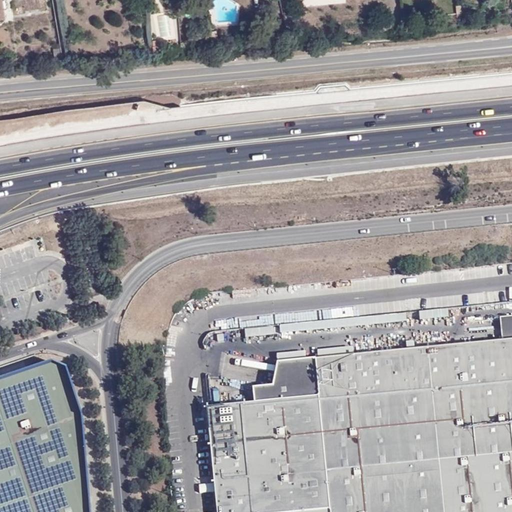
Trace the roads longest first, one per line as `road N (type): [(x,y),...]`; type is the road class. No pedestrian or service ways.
road 1 (motorway): [(511,93),(0,155)]
road 2 (unclassified): [(113,314),(150,263),(181,248),(511,211)]
road 3 (motorway): [(0,222),(74,190),(414,137)]
road 4 (motorway): [(0,183),(414,137)]
road 5 (primary): [(392,56),(0,93)]
road 6 (unclassified): [(123,511),(110,387)]
road 7 (primary): [(511,39),(392,56)]
road 8 (primary): [(392,56),(511,50)]
